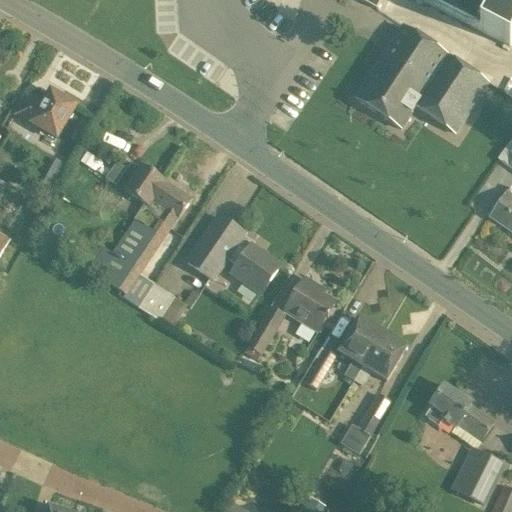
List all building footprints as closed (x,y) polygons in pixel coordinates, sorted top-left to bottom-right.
[(511,0),(356,0),(376,11),(381,0),(423,0),(456,18),(480,30),(490,11),(511,23),(511,0)] [(455,135),(488,84),(404,28),(355,101),(401,131),(415,109),(455,135)] [(75,109),(50,94),(43,106),(24,95),(13,116),(31,127),(32,125),(56,140),(75,109)] [(511,171),(511,140),(497,160),(511,171)] [(86,154),(80,163),(91,171),(98,162),(86,154)] [(115,187),(130,166),(120,159),(105,180),(115,187)] [(147,209),(165,184),(142,168),(124,194),(145,208),(147,209)] [(0,256),(8,243),(0,237),(0,198),(6,188),(0,183),(0,256)] [(147,209),(145,208),(111,256),(105,252),(90,274),(125,298),(177,221),(178,222),(191,203),(164,185),(165,184),(147,209)] [(511,189),(490,220),(511,234),(511,189)] [(280,268),(251,248),(254,244),(218,219),(187,265),(212,282),(227,261),(237,268),(231,277),(260,297),(280,268)] [(149,274),(157,279),(170,258),(162,253),(149,274)] [(317,334),(335,305),(314,292),(316,289),(304,281),(284,314),(317,334)] [(174,300),(154,287),(138,310),(159,323),(174,300)] [(261,358),(285,318),(270,309),(245,349),(248,350),(245,355),(256,362),(259,357),(261,358)] [(353,382),(382,334),(359,320),(338,355),(353,364),(345,377),(353,382)] [(382,334),(353,382),(363,388),(371,374),(386,383),(407,349),(382,334)] [(317,392),(331,368),(317,360),(303,384),(317,392)] [(495,425),(470,408),(471,406),(444,387),(430,407),(431,408),(424,419),(438,429),(442,422),(454,430),(456,428),(481,445),(495,425)] [(372,440),(393,405),(376,395),(356,430),(351,428),(340,446),(359,457),(370,439),(372,440)] [(471,451),(470,450),(469,452),(464,462),(455,480),(450,491),(483,508),(486,509),(506,468),(500,465),(497,463),(496,463),(483,456),(471,451)] [(511,511),(511,492),(502,488),(491,511),(511,511)] [(322,511),(325,509),(311,500),(303,511),(322,511)]
